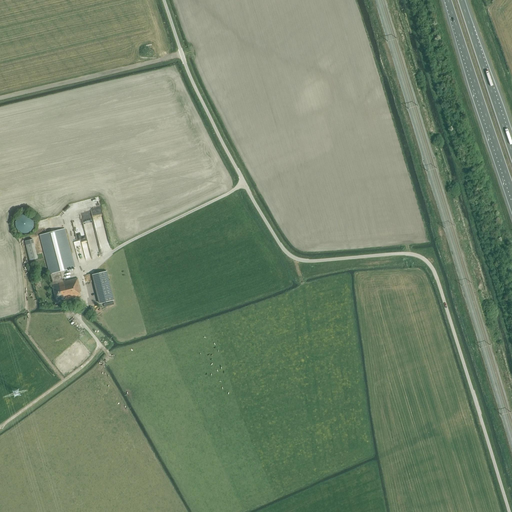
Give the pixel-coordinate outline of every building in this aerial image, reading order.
[(24,233),(25,233),(26,233),(27,233),(28,233),(29,232),(31,231),(32,230),(32,229),(33,229),(33,228),(33,227),(34,227),(34,226),(34,225),(34,224),(34,223),(34,222),(34,221),(33,221),(33,220),(32,219),(32,218),(31,217),(30,216),(28,215),(27,215),(25,215),(24,215),(23,215),(22,215),(21,215),(20,216),(19,216),(19,217),(18,217),(17,218),(17,219),(16,219),(16,220),(16,221),(15,222),(15,223),(15,224),(15,225),(15,226),(16,227),(16,228),(16,229),(17,229),(17,230),(18,231),(19,232),(20,232),(21,233),(22,233),(23,233),(24,233)] [(85,222),(84,222),(86,232),(94,231),(93,225),(90,225),(90,223),(86,224),(85,222)] [(50,274),(53,284),(52,284),(56,301),(62,300),(81,296),(80,292),(81,292),(78,278),(63,282),(60,271),(75,268),(65,229),(40,235),(50,274)] [(30,261),(38,259),(34,243),(33,239),(25,241),(25,245),(30,261)] [(75,241),(79,263),(86,262),(84,248),(88,247),(86,239),(75,241)] [(93,275),(100,304),(113,300),(107,271),(93,275)]
